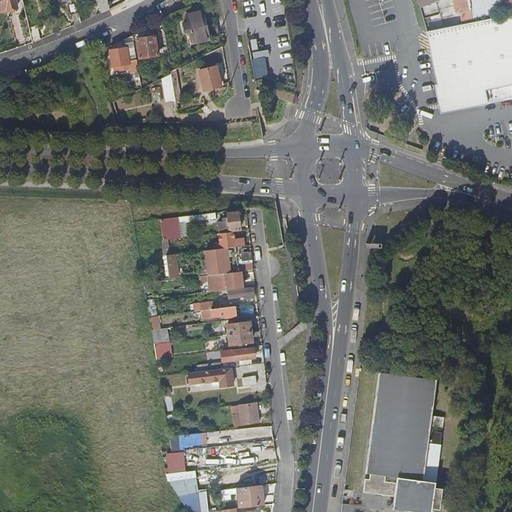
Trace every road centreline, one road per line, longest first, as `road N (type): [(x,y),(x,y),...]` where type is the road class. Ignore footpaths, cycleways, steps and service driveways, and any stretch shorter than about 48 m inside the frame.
road 1 (secondary): [(0,166),(305,193)]
road 2 (secondary): [(304,148),(110,155),(0,149)]
road 3 (residential): [(252,213),(287,464),(283,511)]
road 4 (residential): [(160,0),(0,66)]
road 5 (primary): [(305,193),(331,358)]
road 6 (primary): [(331,358),(341,332),(353,194)]
road 7 (primary): [(313,511),(331,358)]
road 8 (secondary): [(471,194),(351,146)]
